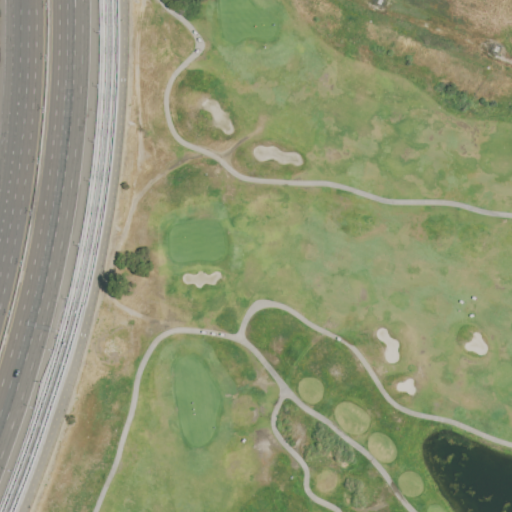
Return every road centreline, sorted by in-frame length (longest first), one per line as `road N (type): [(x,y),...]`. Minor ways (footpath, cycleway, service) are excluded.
road 1 (trunk): [(0,425),(26,356),(54,236),(75,35)]
road 2 (trunk): [(30,34),(9,252)]
